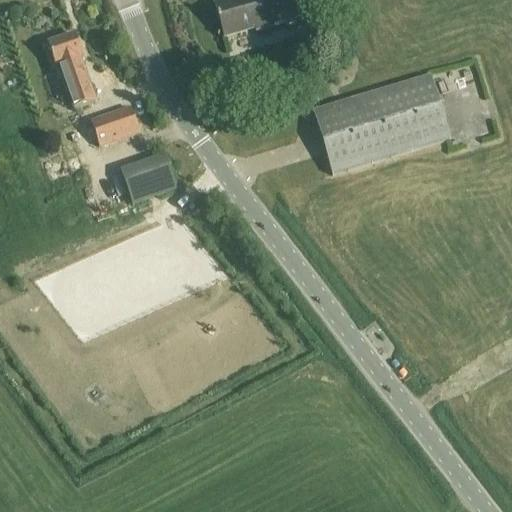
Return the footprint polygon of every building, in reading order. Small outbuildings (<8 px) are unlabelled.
[(224,38),(284,21),(287,28),(310,21),(303,0),(267,0),(264,1),(263,0),(236,0),(214,7),(218,18),(216,18),(218,23),(219,22),(224,38)] [(75,36),(47,46),(58,78),(62,77),(74,111),(94,104),(79,60),(83,59),(75,36)] [(430,78),(383,92),(312,114),(331,177),(449,142),(430,78)] [(130,110),(89,124),(98,149),(139,135),(130,110)] [(165,157),(120,173),(132,207),(177,192),(165,157)]
